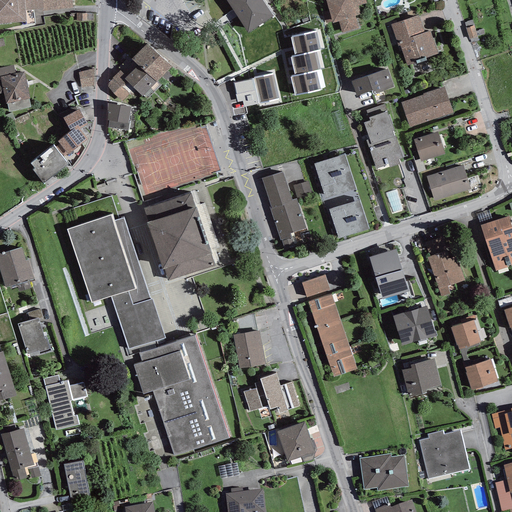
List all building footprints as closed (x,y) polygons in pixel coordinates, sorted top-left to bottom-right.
[(0,0),(0,21),(26,19),(25,9),(24,0),(0,0)] [(42,0),(24,0),(25,9),(44,6),(42,0)] [(42,0),(44,6),(44,9),(73,6),(71,0),(42,0)] [(230,0),(254,33),(278,16),(266,0),(230,0)] [(361,0),(330,0),(335,21),(365,15),(361,0)] [(440,9),(390,24),(404,68),(441,57),(433,30),(445,27),(440,9)] [(320,48),(318,31),(289,35),(294,73),(292,73),(294,93),(322,90),(317,48),(320,48)] [(147,40),(132,56),(138,62),(156,79),(171,64),(147,40)] [(138,62),(132,56),(108,80),(108,85),(122,100),(135,86),(124,75),(138,62)] [(156,79),(138,62),(124,75),(135,86),(142,93),(156,79)] [(0,75),(0,74),(15,71),(13,63),(0,65),(0,76),(0,77),(0,75)] [(95,66),(78,71),(81,86),(94,84),(95,66)] [(15,71),(0,74),(0,75),(0,77),(1,81),(0,81),(0,92),(4,91),(6,101),(7,101),(29,96),(30,96),(24,68),(15,71)] [(393,87),(387,70),(352,82),(357,96),(372,90),(373,94),(393,87)] [(274,73),(234,82),(241,109),(280,100),(274,73)] [(409,128),(456,111),(447,86),(400,103),(409,128)] [(31,104),(29,96),(7,101),(9,109),(31,104)] [(132,105),(108,101),(108,118),(109,118),(129,121),(132,105)] [(63,115),(71,128),(77,123),(79,125),(87,121),(79,106),(63,115)] [(370,118),(364,121),(370,138),(371,142),(395,134),(387,109),(369,115),(370,118)] [(128,129),(129,121),(109,118),(108,126),(128,129)] [(71,128),(58,139),(68,153),(87,136),(79,125),(77,123),(71,128)] [(438,130),(414,138),(420,159),(445,152),(438,130)] [(403,156),(395,134),(371,142),(370,138),(366,139),(376,168),(388,163),(390,166),(400,162),(398,157),(403,156)] [(31,159),(35,164),(32,166),(44,181),(68,162),(53,142),(31,159)] [(344,151),(313,161),(325,196),(356,186),(344,151)] [(463,164),(426,175),(434,200),(471,188),(463,164)] [(262,177),(270,204),(292,197),(283,170),(262,177)] [(308,180),(293,184),(298,199),(313,194),(308,180)] [(195,191),(147,206),(171,279),(219,263),(195,191)] [(400,193),(390,195),(394,215),(404,213),(400,193)] [(270,204),(269,205),(280,239),(291,235),(290,232),(306,226),(296,196),(292,197),(270,204)] [(360,196),(328,207),(338,237),(370,226),(360,196)] [(112,213),(67,227),(91,300),(110,294),(135,286),(114,219),(112,213)] [(496,269),(511,264),(511,224),(508,214),(481,223),(496,269)] [(135,286),(110,294),(128,347),(165,334),(124,215),(114,219),(135,286)] [(425,242),(429,254),(449,248),(444,235),(425,242)] [(22,245),(0,251),(0,270),(5,286),(32,278),(22,245)] [(429,254),(427,255),(441,295),(450,292),(448,285),(466,278),(455,246),(449,248),(429,254)] [(396,247),(369,255),(383,298),(409,290),(396,247)] [(325,273),(301,281),(306,296),(330,288),(325,273)] [(332,293),(308,301),(317,328),(341,319),(332,293)] [(427,305),(393,316),(401,341),(416,336),(418,341),(437,335),(427,305)] [(39,352),(50,349),(46,337),(45,337),(39,316),(18,322),(27,352),(38,349),(39,352)] [(341,319),(317,328),(325,353),(350,346),(341,319)] [(460,350),(485,343),(479,321),(453,328),(460,350)] [(260,329),(234,334),(239,366),(266,362),(260,329)] [(196,332),(138,351),(141,361),(134,363),(143,392),(152,389),(174,454),(231,435),(196,332)] [(350,346),(325,353),(333,376),(357,368),(350,346)] [(3,349),(0,350),(0,398),(17,393),(3,349)] [(411,365),(401,368),(408,395),(427,391),(426,387),(441,384),(434,356),(411,362),(411,365)] [(474,392),(502,383),(494,360),(467,369),(474,392)] [(276,371),(260,376),(261,379),(269,402),(270,407),(277,404),(279,411),(299,405),(292,381),(280,385),(276,371)] [(58,374),(43,378),(56,429),(78,423),(76,414),(73,415),(70,400),(72,399),(72,398),(86,394),(83,381),(69,385),(68,379),(60,381),(58,374)] [(256,386),(243,390),(250,410),(262,406),(262,404),(269,402),(261,379),(255,382),(256,386)] [(511,413),(511,410),(491,415),(495,430),(499,428),(505,451),(511,448),(511,442),(511,436),(509,436),(504,415),(511,413)] [(304,420),(277,429),(287,459),(301,455),(303,461),(313,458),(315,450),(316,447),(314,438),(311,439),(304,420)] [(23,426),(0,433),(14,480),(26,476),(23,465),(34,463),(23,426)] [(427,481),(470,471),(461,431),(418,441),(427,481)] [(377,492),(408,488),(404,457),(391,458),(391,455),(360,459),(364,490),(376,488),(377,492)] [(82,458),(64,462),(70,498),(89,495),(82,458)] [(511,464),(503,467),(506,480),(510,495),(511,494),(511,464)] [(511,504),(510,495),(506,480),(494,483),(500,511),(501,511),(511,509),(511,504)] [(265,511),(263,490),(225,495),(226,511),(265,511)] [(389,504),(374,509),(375,511),(415,511),(412,501),(391,509),(389,504)]
